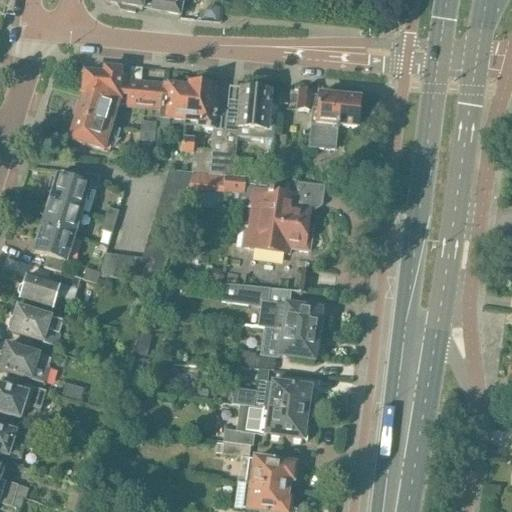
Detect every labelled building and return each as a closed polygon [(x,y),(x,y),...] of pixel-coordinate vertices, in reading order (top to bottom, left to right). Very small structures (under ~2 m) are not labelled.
[(106,0),(107,2),(121,5),(120,12),(135,15),(136,11),(142,12),(142,8),(166,12),(166,14),(180,17),(183,0),(106,0)] [(204,13),(203,20),(216,21),(218,8),(210,7),(204,13)] [(85,77),(84,83),(81,82),(80,94),(83,95),(83,97),(118,107),(118,108),(161,113),(164,88),(130,85),(130,81),(121,80),(121,74),(104,72),(104,76),(91,75),(91,77),(85,77)] [(211,85),(198,84),(198,87),(188,86),(185,125),(198,127),(198,131),(215,133),(215,132),(225,133),(227,112),(217,111),(217,108),(213,107),(214,100),(216,101),(218,90),(215,89),(214,88),(211,88),(211,85)] [(185,125),(188,86),(175,85),(175,89),(164,88),(161,113),(160,131),(169,132),(170,124),(185,125)] [(299,92),(297,114),(308,115),(309,113),(317,114),(313,151),(335,153),(338,130),(357,132),(359,104),(313,100),(314,93),(299,92)] [(267,120),(270,96),(241,93),(237,131),(253,133),(252,141),(273,143),(274,137),(275,121),(267,120)] [(76,119),(76,120),(111,130),(118,108),(118,107),(83,97),(80,105),(76,103),(72,117),(77,118),(76,119)] [(111,130),(76,120),(69,143),(104,154),(107,144),(116,147),(121,133),(111,130)] [(143,125),(142,133),(154,135),(155,126),(143,125)] [(154,135),(142,133),(141,141),(153,142),(154,135)] [(238,135),(226,133),(224,155),(235,156),(238,135)] [(184,137),(183,150),(182,153),(194,154),(196,139),(184,137)] [(268,184),(281,185),(286,138),(274,137),(273,143),(272,158),(271,158),(268,184)] [(211,154),(210,166),(234,168),(235,156),(224,155),(211,154)] [(210,166),(208,178),(225,179),(233,180),(234,168),(210,166)] [(192,176),(169,173),(165,185),(187,192),(192,176)] [(50,205),(81,215),(89,190),(98,191),(99,179),(60,174),(58,181),(52,179),(47,194),(53,196),(50,205)] [(309,213),(313,189),(281,185),(268,184),(233,180),(225,179),(224,193),(238,195),(236,210),(240,210),(238,229),(249,231),(247,251),(285,256),(286,252),(310,255),(313,231),(307,230),(309,213)] [(187,192),(165,185),(161,198),(184,205),(187,192)] [(184,205),(161,198),(157,210),(180,217),(184,205)] [(46,219),(43,230),(73,239),(81,215),(50,205),(50,206),(44,204),(40,217),(46,219)] [(120,213),(109,210),(105,222),(116,225),(120,213)] [(180,217),(157,210),(153,223),(176,230),(180,217)] [(113,236),(116,225),(105,222),(102,233),(113,236)] [(176,230),(153,223),(150,235),(173,242),(176,230)] [(44,271),(55,274),(62,276),(73,239),(43,230),(35,255),(47,259),(44,271)] [(173,242),(150,235),(146,248),(169,255),(173,242)] [(169,255),(146,248),(142,260),(160,286),(169,255)] [(116,281),(118,257),(107,256),(100,275),(99,279),(100,279),(116,281)] [(128,282),(130,259),(118,257),(116,281),(128,282)] [(160,286),(142,260),(130,259),(128,282),(156,286),(160,286)] [(219,271),(211,270),(207,276),(210,282),(218,283),(222,277),(219,271)] [(84,271),(81,282),(97,287),(100,279),(99,279),(100,275),(84,271)] [(81,282),(62,276),(55,274),(52,285),(28,278),(20,302),(53,312),(57,299),(73,304),(77,294),(81,282)] [(264,332),(282,335),(318,339),(322,314),(289,309),(291,297),(226,291),(224,308),(260,313),(257,331),(264,332)] [(58,337),(59,334),(63,324),(18,310),(10,335),(43,346),(47,334),(58,337)] [(181,316),(180,323),(192,325),(193,318),(181,316)] [(314,366),(318,339),(282,335),(264,332),(260,360),(278,363),(279,361),(314,366)] [(128,334),(122,353),(134,357),(139,338),(128,334)] [(152,339),(141,336),(136,357),(148,360),(152,339)] [(0,373),(43,387),(48,372),(51,362),(6,348),(0,366),(0,373)] [(242,371),(242,372),(259,374),(262,374),(270,375),(273,375),(275,364),(243,359),(242,371)] [(147,362),(132,360),(130,377),(145,379),(147,362)] [(232,408),(233,408),(307,419),(309,406),(313,406),(315,392),(269,386),(270,375),(262,374),(259,374),(257,394),(232,391),(230,401),(232,401),(232,408)] [(65,387),(62,399),(78,404),(82,393),(65,387)] [(29,389),(27,396),(27,397),(0,388),(0,416),(19,422),(24,408),(36,412),(43,414),(49,395),(29,389)] [(305,430),(307,419),(233,408),(231,420),(247,422),(245,436),(307,445),(309,431),(305,430)] [(49,429),(46,436),(54,439),(56,432),(49,429)] [(26,430),(23,438),(0,430),(0,458),(7,460),(8,458),(16,460),(20,449),(39,456),(46,436),(26,430)] [(225,434),(223,445),(250,450),(252,438),(225,434)] [(248,461),(250,450),(223,445),(221,457),(248,461)] [(244,487),(288,494),(289,485),(293,486),(296,468),(253,461),(251,478),(246,477),(244,487)] [(0,494),(23,502),(24,502),(28,491),(4,483),(4,485),(0,484),(4,470),(0,468),(0,494)] [(101,494),(117,497),(122,471),(106,468),(101,494)] [(249,499),(246,511),(289,511),(291,503),(287,502),(288,494),(244,487),(243,498),(249,499)] [(19,511),(23,502),(0,494),(0,506),(12,510),(19,511)] [(79,495),(73,511),(88,511),(93,499),(79,495)]
